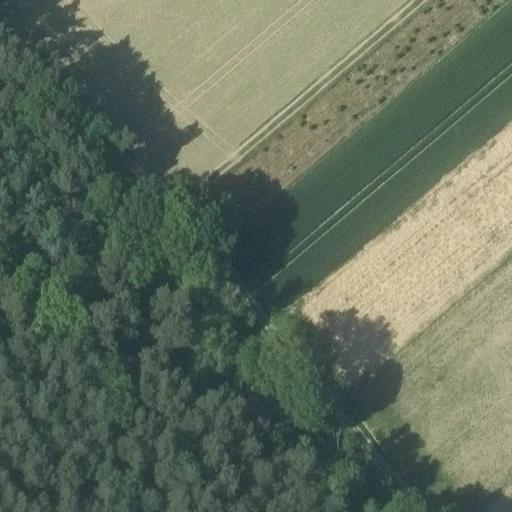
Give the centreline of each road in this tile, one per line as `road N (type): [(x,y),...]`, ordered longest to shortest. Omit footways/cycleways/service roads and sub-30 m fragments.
road 1 (track): [(404,511),(189,220),(84,131),(0,33)]
road 2 (track): [(439,0),(0,378)]
